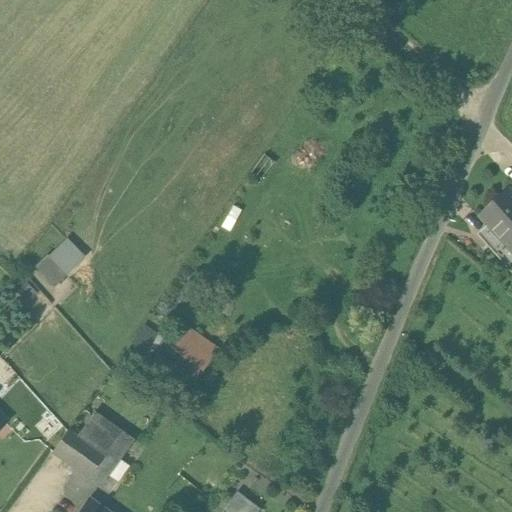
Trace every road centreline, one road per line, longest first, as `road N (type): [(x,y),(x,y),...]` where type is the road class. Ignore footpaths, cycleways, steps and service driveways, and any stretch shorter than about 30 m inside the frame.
road 1 (residential): [(321,511),(412,281),(511,64)]
road 2 (track): [(359,0),(486,121)]
